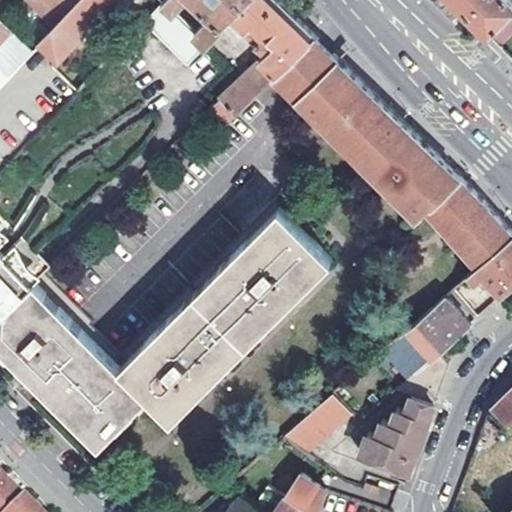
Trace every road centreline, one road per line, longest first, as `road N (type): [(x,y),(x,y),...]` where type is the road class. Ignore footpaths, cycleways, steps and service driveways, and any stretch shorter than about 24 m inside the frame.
road 1 (residential): [(511,344),(457,403),(422,511)]
road 2 (secondary): [(373,0),(468,91)]
road 3 (residential): [(86,511),(0,419)]
